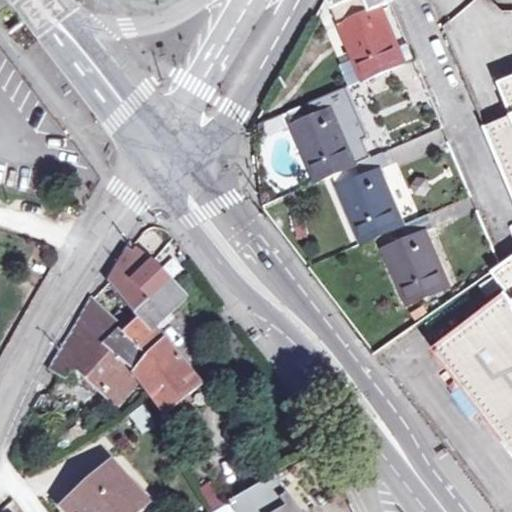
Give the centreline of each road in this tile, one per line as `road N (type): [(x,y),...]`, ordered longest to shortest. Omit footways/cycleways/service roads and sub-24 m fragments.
road 1 (secondary): [(467,511),(207,174),(169,167)]
road 2 (secondary): [(169,167),(188,217),(378,447)]
road 3 (secondary): [(277,0),(169,167)]
road 4 (secondary): [(169,167),(50,15)]
road 5 (residential): [(0,401),(91,245)]
road 6 (secondary): [(188,0),(127,20),(50,15)]
